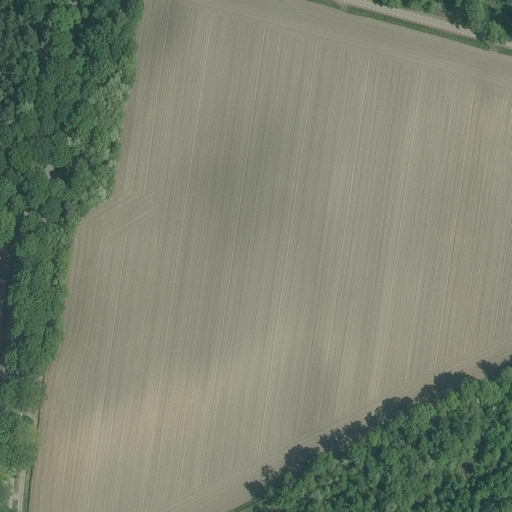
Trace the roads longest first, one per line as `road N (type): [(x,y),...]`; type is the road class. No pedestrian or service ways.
road 1 (tertiary): [(7,511),(71,0)]
road 2 (unclassified): [(350,0),(511,43)]
